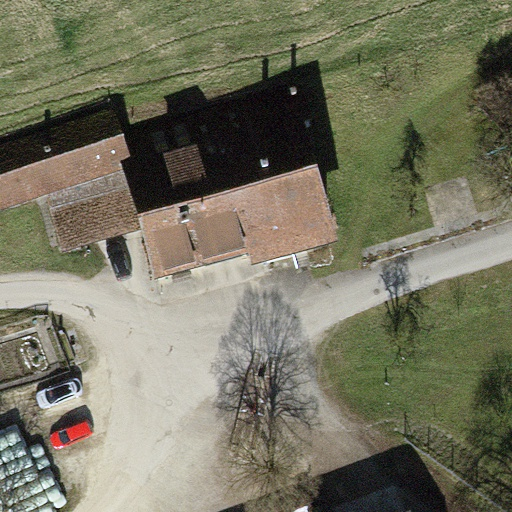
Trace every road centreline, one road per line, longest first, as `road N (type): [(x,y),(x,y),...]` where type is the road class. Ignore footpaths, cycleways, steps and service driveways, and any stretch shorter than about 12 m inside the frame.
road 1 (track): [(511,243),(330,302),(216,388)]
road 2 (track): [(0,298),(101,306),(216,388)]
road 3 (track): [(249,363),(296,386),(333,426),(338,480),(321,511)]
road 4 (track): [(216,388),(90,511)]
